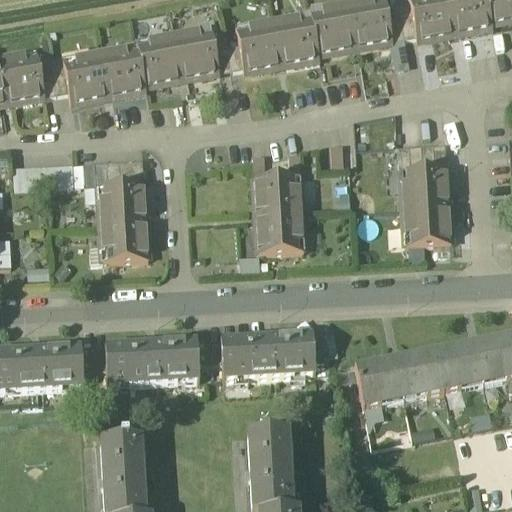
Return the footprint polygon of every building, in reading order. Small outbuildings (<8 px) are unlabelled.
[(491,36),(490,32),(483,0),(432,0),(407,4),(411,22),(415,45),(416,49),(491,36)] [(511,0),(483,0),(490,32),(511,28),(511,0)] [(309,18),(309,22),(317,64),(392,50),(387,26),(383,5),(309,18)] [(318,67),(317,64),(309,22),(235,36),(238,53),(242,77),(243,81),(318,67)] [(411,22),(399,24),(403,47),(415,45),(411,22)] [(392,50),(403,47),(399,24),(387,26),(392,50)] [(135,50),(136,54),(144,95),(218,82),(214,58),(210,36),(135,50)] [(238,53),(226,56),(230,79),(242,77),(238,53)] [(144,99),(144,95),(136,54),(61,68),(63,78),(68,101),(70,113),(144,99)] [(218,82),(230,79),(226,56),(214,58),(218,82)] [(0,66),(0,113),(44,106),(40,82),(36,60),(0,66)] [(63,78),(51,80),(56,103),(68,101),(63,78)] [(44,106),(56,103),(51,80),(40,82),(44,106)] [(444,152),(432,153),(434,177),(445,176),(444,152)] [(329,154),(331,177),(342,176),(341,153),(329,154)] [(422,178),(434,177),(432,153),(420,154),(422,178)] [(400,179),(410,178),(408,154),(396,155),(398,179),(400,179)] [(410,178),(422,178),(420,154),(408,154),(410,178)] [(287,162),(289,184),(300,183),(299,162),(287,162)] [(130,169),(118,170),(119,194),(131,193),(130,169)] [(142,169),(130,169),(131,193),(143,192),(142,169)] [(118,170),(106,171),(107,194),(119,194),(118,170)] [(84,195),(95,194),(94,171),(82,172),(84,195)] [(106,171),(94,171),(95,194),(95,195),(97,195),(107,194),(106,171)] [(49,197),(61,197),(60,173),(48,174),(49,197)] [(72,173),(60,173),(61,197),(73,196),(72,173)] [(37,198),(49,197),(48,174),(36,175),(37,198)] [(14,199),(25,199),(24,175),(12,176),(14,199)] [(25,199),(37,198),(36,175),(24,175),(25,199)] [(400,179),(404,255),(450,253),(445,176),(434,177),(422,178),(410,178),(400,179)] [(253,187),(257,263),(303,261),(298,184),(253,187)] [(97,195),(102,272),(147,269),(143,192),(131,193),(119,194),(107,194),(97,195)] [(5,248),(0,248),(0,276),(10,276),(9,251),(5,248)] [(257,266),(240,267),(241,280),(258,280),(257,266)] [(511,345),(435,360),(444,403),(511,389),(511,345)] [(223,374),(224,391),(316,386),(315,369),(313,347),(313,346),(222,351),(222,352),(223,374)] [(313,347),(315,369),(325,368),(324,346),(313,347)] [(108,381),(109,397),(201,392),(200,375),(199,354),(199,352),(107,357),(107,359),(108,381)] [(199,354),(200,375),(223,374),(222,352),(199,354)] [(0,403),(85,398),(84,382),(83,360),(83,359),(0,363),(0,403)] [(107,359),(95,360),(96,382),(108,381),(107,359)] [(84,382),(96,382),(95,360),(83,360),(84,382)] [(363,419),(444,403),(435,360),(355,376),(363,419)] [(290,511),(287,442),(249,444),(252,511),(290,511)] [(144,511),(142,449),(103,450),(104,511),(144,511)]
